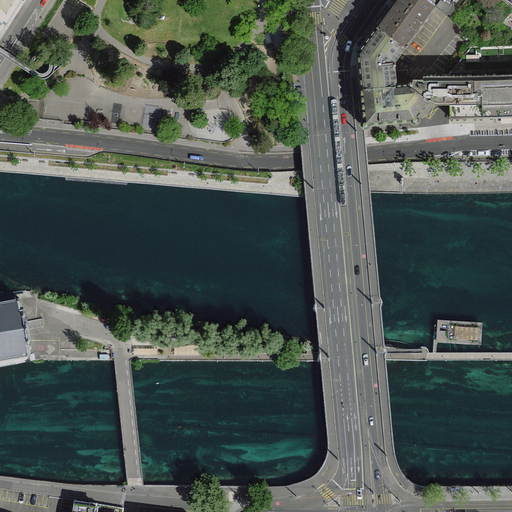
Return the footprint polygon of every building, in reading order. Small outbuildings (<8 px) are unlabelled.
[(0,0),(0,40),(19,10),(25,0),(24,0),(0,0)] [(377,27),(406,48),(437,5),(429,0),(397,0),(391,8),(377,27)] [(429,0),(437,5),(447,14),(451,13),(454,8),(454,4),(452,3),(453,0),(429,0)] [(289,24),(273,25),(275,47),(290,46),(289,24)] [(362,88),(397,85),(395,62),(406,48),(377,27),(367,41),(359,52),(360,72),(362,88)] [(450,73),(450,76),(473,77),(511,74),(511,45),(481,48),(470,48),(450,73)] [(411,86),(430,101),(436,104),(441,104),(450,104),(450,118),(511,117),(511,74),(473,77),(450,76),(441,76),(428,76),(427,80),(413,80),(411,86)] [(416,118),(430,101),(411,86),(409,84),(397,85),(362,88),(364,107),(366,123),(387,122),(416,118)] [(21,304),(19,299),(0,302),(0,359),(30,354),(29,348),(28,343),(31,342),(24,309),(22,309),(21,304)] [(482,323),(437,319),(436,329),(435,342),(480,346),(482,323)] [(75,500),(72,511),(97,511),(99,504),(75,500)]
